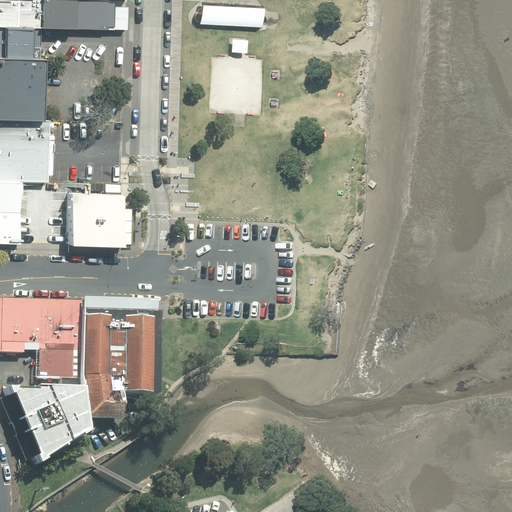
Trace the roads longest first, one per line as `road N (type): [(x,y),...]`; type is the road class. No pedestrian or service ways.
road 1 (residential): [(153,0),(149,157),(159,215),(157,276)]
road 2 (residential): [(157,276),(25,275)]
